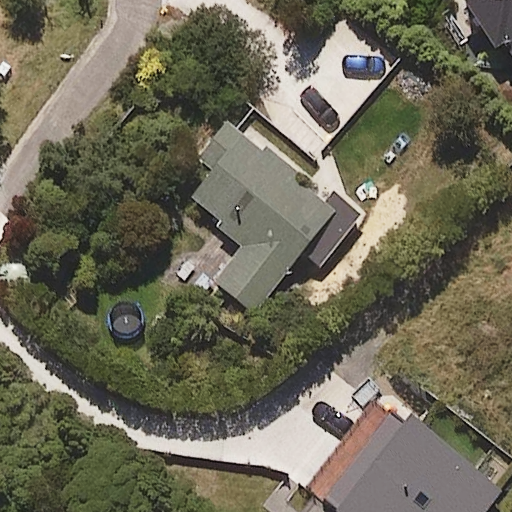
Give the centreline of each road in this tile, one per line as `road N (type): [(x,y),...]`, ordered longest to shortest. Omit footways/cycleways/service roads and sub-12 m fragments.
road 1 (residential): [(0,142),(116,0)]
road 2 (residential): [(219,0),(344,84)]
